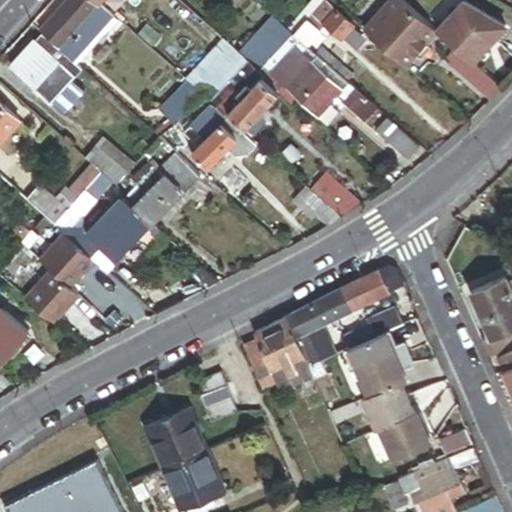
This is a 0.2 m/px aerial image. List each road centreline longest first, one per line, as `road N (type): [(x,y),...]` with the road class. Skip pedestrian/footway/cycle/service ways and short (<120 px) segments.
road 1 (residential): [(0,440),(82,384),(400,218)]
road 2 (residential): [(400,218),(511,471)]
road 3 (residential): [(400,218),(511,123)]
